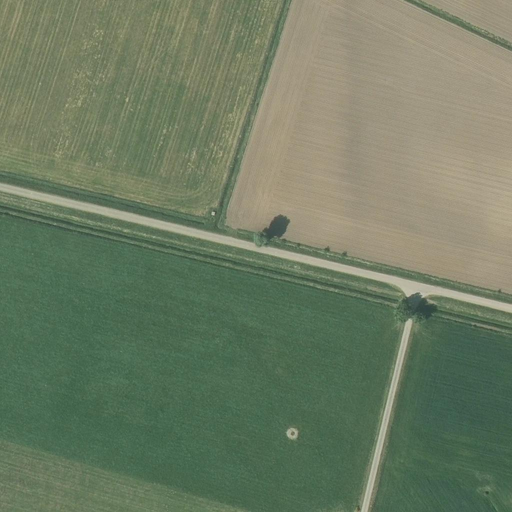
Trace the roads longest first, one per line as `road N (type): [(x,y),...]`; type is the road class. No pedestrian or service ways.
road 1 (unclassified): [(511,309),(0,188)]
road 2 (track): [(416,285),(363,511)]
